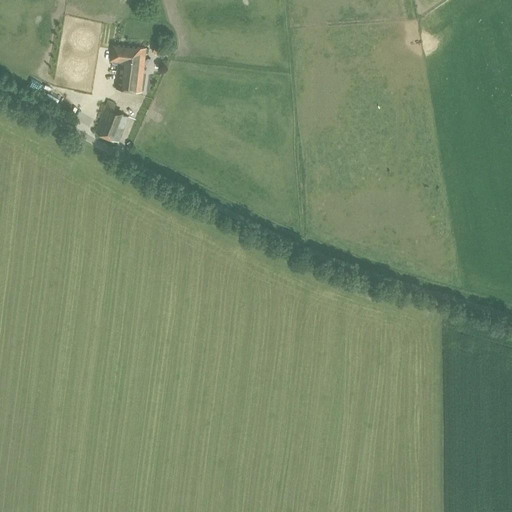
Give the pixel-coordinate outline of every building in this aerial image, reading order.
[(69,1),(69,10),(78,10),(78,1),(69,1)] [(68,35),(62,89),(95,93),(101,39),(68,35)] [(142,91),(146,48),(113,44),(112,60),(120,61),(116,88),(142,91)] [(168,57),(170,53),(167,51),(167,50),(156,44),(153,51),(164,57),(165,55),(168,57)] [(119,141),(128,116),(114,110),(117,103),(108,100),(95,132),(119,141)]
